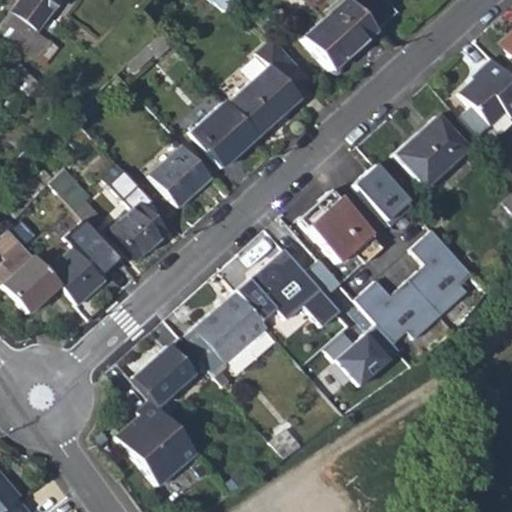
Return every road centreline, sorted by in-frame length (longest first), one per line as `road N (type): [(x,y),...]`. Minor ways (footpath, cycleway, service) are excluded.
road 1 (residential): [(40,396),(481,0)]
road 2 (residential): [(40,396),(62,453),(104,511)]
